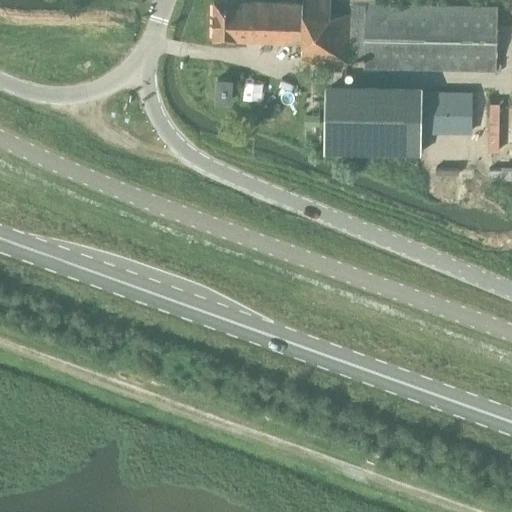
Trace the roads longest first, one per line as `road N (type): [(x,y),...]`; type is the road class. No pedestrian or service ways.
road 1 (tertiary): [(511,335),(89,179),(0,137)]
road 2 (primary): [(511,428),(0,245)]
road 3 (tertiary): [(511,294),(186,155),(153,116),(147,60)]
road 4 (tertiary): [(147,60),(80,93),(34,94),(0,80)]
